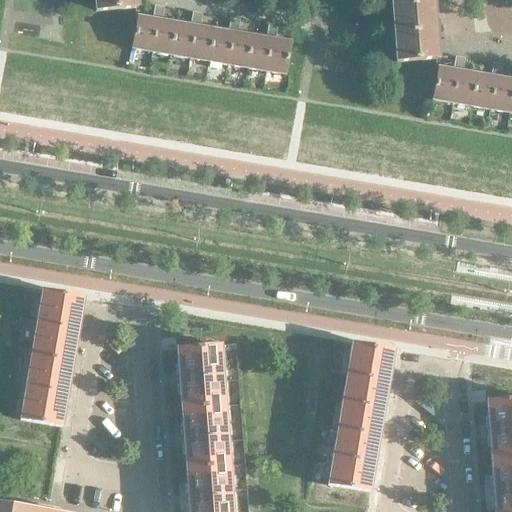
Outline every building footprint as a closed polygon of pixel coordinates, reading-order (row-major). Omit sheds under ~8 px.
[(136,9),(135,0),(93,0),(94,12),(135,9),(136,9)] [(437,60),(434,26),(432,4),(390,7),(395,63),(437,60)] [(170,56),(175,23),(161,21),(163,8),(154,6),(152,19),(137,17),(131,50),(170,56)] [(207,63),(213,30),(199,27),(201,14),(192,13),(190,26),(175,23),(170,56),(207,63)] [(245,69),(251,36),(236,34),(238,21),(229,19),(227,32),(213,30),(207,63),(245,69)] [(284,76),(290,43),(274,40),(276,27),(267,26),(265,39),(251,36),(245,69),(284,76)] [(470,107),(476,75),(461,72),(463,59),(454,58),(452,71),(437,68),(432,101),(470,107)] [(508,114),(511,89),(511,80),(499,79),(501,66),(492,64),(490,77),(476,75),(470,107),(508,114)] [(72,364),(83,299),(41,292),(30,357),(72,364)] [(387,383),(390,362),(392,352),(351,345),(345,376),(387,383)] [(223,407),(220,377),(218,346),(176,350),(181,410),(223,407)] [(61,428),(72,364),(30,357),(19,421),(61,428)] [(378,438),(383,405),(387,383),(345,376),(336,431),(378,438)] [(511,461),(511,400),(485,402),(490,463),(511,461)] [(227,467),(225,437),(223,407),(181,410),(185,470),(227,467)] [(368,493),(374,460),(378,438),(336,431),(327,486),(368,493)] [(511,511),(511,461),(490,463),(493,511),(511,511)] [(230,511),(230,497),(227,467),(185,470),(188,511),(230,511)] [(50,511),(0,503),(0,511),(50,511)]
